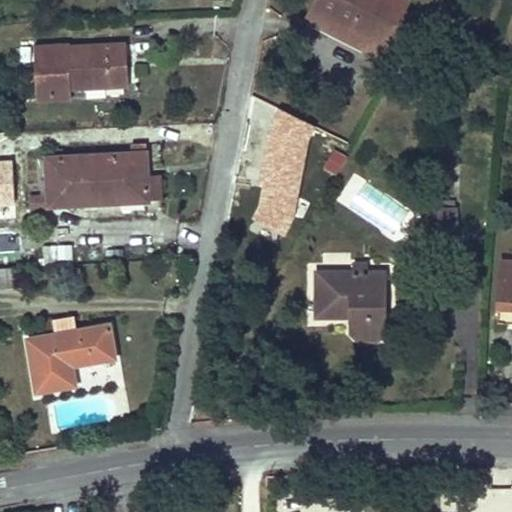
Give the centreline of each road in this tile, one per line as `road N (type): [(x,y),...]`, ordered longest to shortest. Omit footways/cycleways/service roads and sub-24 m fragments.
road 1 (residential): [(163,456),(252,0)]
road 2 (unclassified): [(163,456),(338,443),(511,450)]
road 3 (unclassified): [(0,491),(163,456)]
